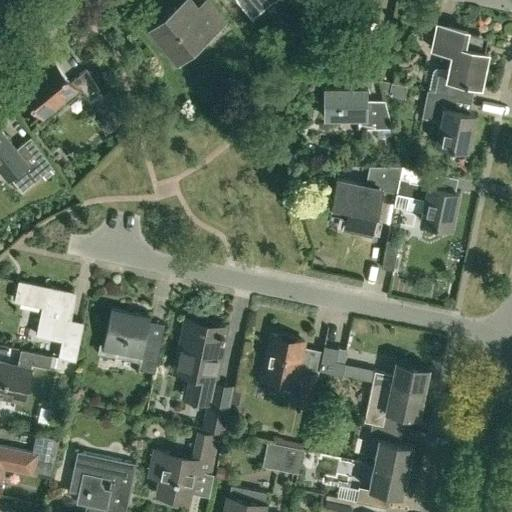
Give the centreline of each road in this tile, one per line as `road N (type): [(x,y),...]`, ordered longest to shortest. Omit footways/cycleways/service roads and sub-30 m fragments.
road 1 (residential): [(509,333),(72,243)]
road 2 (residential): [(471,511),(509,333)]
